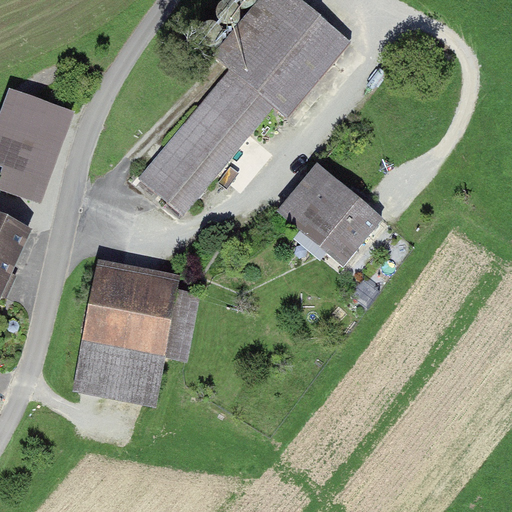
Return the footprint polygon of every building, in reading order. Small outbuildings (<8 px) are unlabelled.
[(348,48),(287,0),(256,0),(207,62),(222,74),(136,181),(188,222),(276,111),(289,122),(348,48)] [(234,6),(237,8),(240,9),(243,8),(246,7),(249,4),(250,1),(250,0),(230,0),(231,1),(232,4),(234,6)] [(215,27),(218,29),(221,29),(224,29),(227,27),(230,25),(231,22),(231,19),(230,16),(229,13),(226,11),(223,10),(220,10),(217,11),(214,13),(213,16),(212,19),(212,22),(213,24),(215,27)] [(200,50),(202,51),(206,52),(209,52),(212,50),(214,48),(216,45),(216,41),(215,38),(213,36),(211,33),(207,32),(204,33),(201,34),(199,36),(197,38),(196,41),(196,44),(198,47),(200,50)] [(64,113),(5,94),(0,109),(0,190),(35,202),(64,113)] [(382,221),(314,168),(276,217),(344,270),(382,221)] [(0,288),(25,237),(0,224),(0,288)] [(175,279),(97,267),(76,398),(153,412),(161,363),(191,367),(203,299),(172,295),(175,279)]
